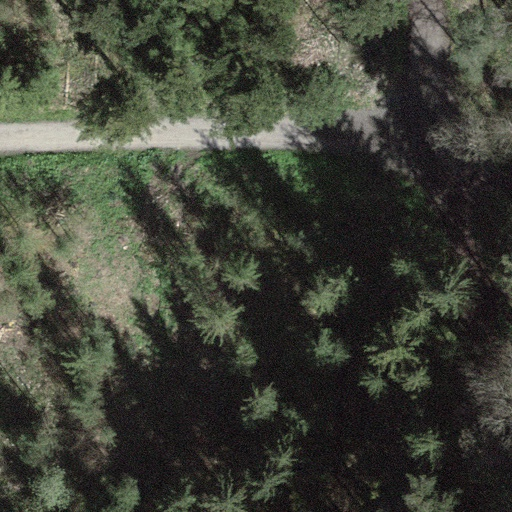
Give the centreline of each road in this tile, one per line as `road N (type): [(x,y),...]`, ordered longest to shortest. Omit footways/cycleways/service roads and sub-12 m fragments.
road 1 (track): [(0,139),(265,130),(462,173)]
road 2 (track): [(462,173),(511,506)]
road 3 (track): [(435,0),(462,173)]
